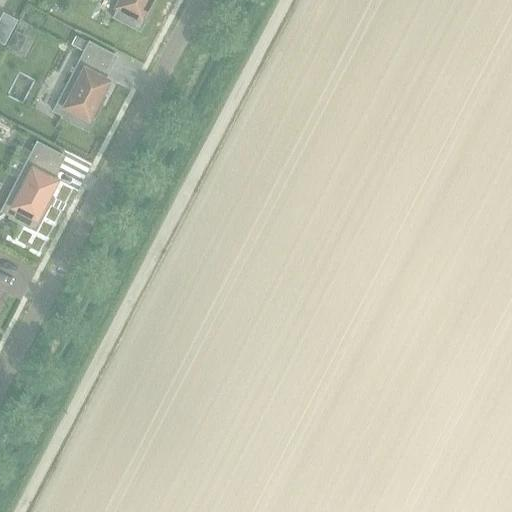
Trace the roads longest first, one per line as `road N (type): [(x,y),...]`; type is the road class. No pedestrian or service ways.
road 1 (track): [(18,511),(283,0)]
road 2 (residential): [(198,0),(0,380)]
